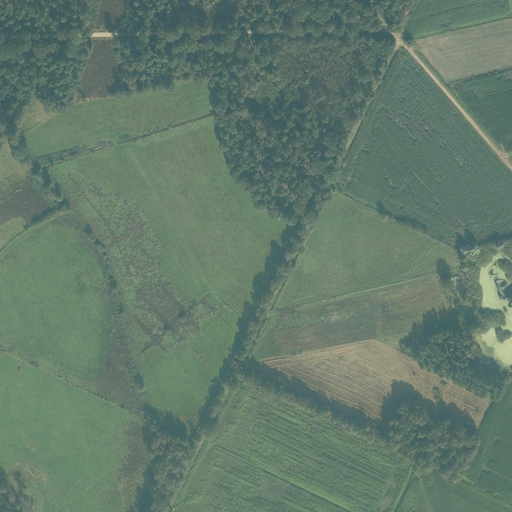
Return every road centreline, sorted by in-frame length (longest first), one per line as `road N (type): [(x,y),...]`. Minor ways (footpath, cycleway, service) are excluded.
road 1 (track): [(399,39),(168,511)]
road 2 (track): [(0,37),(384,29)]
road 3 (track): [(396,36),(511,168)]
